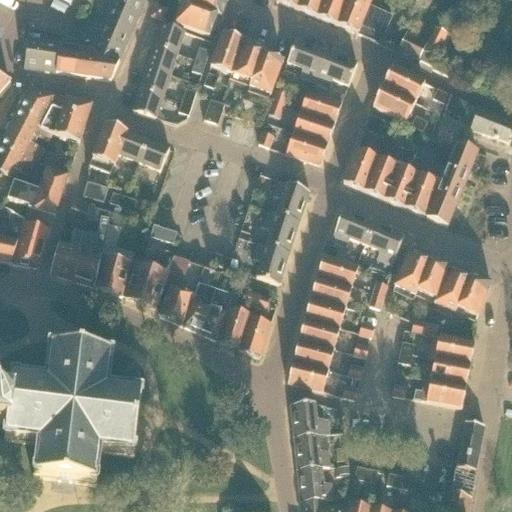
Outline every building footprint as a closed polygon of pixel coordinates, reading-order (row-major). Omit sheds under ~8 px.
[(132,36),(144,6),(130,0),(113,0),(104,24),(132,36)] [(222,20),(229,0),(190,0),(188,8),(222,20)] [(296,13),(301,0),(277,0),(276,5),(296,13)] [(317,22),(325,0),(301,0),(296,13),(317,22)] [(337,30),(348,0),(325,0),(317,22),(337,30)] [(370,4),(360,0),(348,0),(337,30),(357,38),(369,9),(370,4)] [(446,0),(439,0),(436,11),(449,15),(453,2),(446,0)] [(222,21),(222,20),(188,8),(183,6),(176,28),(214,42),(221,21),(222,21)] [(150,20),(163,25),(167,13),(154,8),(150,20)] [(369,9),(357,38),(378,47),(391,19),(369,9)] [(462,15),(453,12),(450,20),(459,23),(462,15)] [(119,65),(132,36),(104,24),(92,51),(91,54),(119,65)] [(161,28),(154,50),(177,57),(184,35),(161,28)] [(419,64),(428,44),(407,34),(398,53),(419,64)] [(428,44),(419,64),(418,66),(419,66),(420,64),(432,71),(432,72),(432,73),(433,73),(447,43),(432,35),(428,44)] [(230,78),(243,44),(223,37),(210,71),(230,78)] [(24,72),(56,77),(61,47),(28,42),(24,72)] [(243,44),(230,78),(251,86),(263,52),(243,44)] [(315,86),(326,56),(295,44),(287,66),(303,72),(300,80),(315,86)] [(88,51),(61,47),(56,77),(84,81),(88,51)] [(170,79),(177,57),(154,50),(147,72),(170,79)] [(111,85),(119,65),(91,54),(92,51),(88,51),(84,81),(111,85)] [(195,63),(206,66),(209,54),(199,51),(195,63)] [(263,52),(251,86),(249,91),(270,98),(284,60),(263,52)] [(326,56),(315,86),(330,92),(332,84),(348,90),(357,67),(326,56)] [(206,66),(195,63),(191,75),(202,78),(206,66)] [(382,91),(415,107),(425,87),(392,71),(382,91)] [(163,101),(170,79),(147,72),(140,94),(163,101)] [(214,92),(218,80),(208,77),(204,89),(214,92)] [(283,77),(279,87),(287,89),(291,80),(283,77)] [(0,83),(0,97),(9,87),(0,83)] [(415,107),(382,91),(373,111),(405,127),(415,107)] [(19,113),(42,125),(54,99),(29,92),(19,113)] [(182,104),(192,108),(196,96),(186,92),(182,104)] [(437,93),(433,103),(444,108),(449,98),(437,93)] [(155,123),(163,101),(140,94),(133,116),(155,123)] [(273,107),(283,111),(287,99),(277,95),(273,107)] [(300,116),(334,128),(342,107),(307,95),(300,116)] [(54,99),(42,125),(38,132),(51,138),(79,146),(84,131),(91,109),(54,99)] [(470,134),(509,148),(511,139),(511,128),(450,99),(445,113),(463,122),(467,113),(476,117),(470,134)] [(218,129),(224,108),(210,103),(203,124),(218,129)] [(192,108),(182,104),(178,116),(188,119),(192,108)] [(283,111),(273,107),(269,119),(279,122),(283,111)] [(38,132),(42,125),(19,113),(9,132),(33,145),(34,140),(49,147),(51,138),(38,132)] [(334,128),(300,116),(293,137),(327,149),(334,128)] [(365,133),(385,141),(391,127),(371,119),(365,133)] [(422,135),(427,126),(415,120),(411,130),(422,135)] [(114,169),(118,158),(127,135),(106,127),(93,161),(114,169)] [(452,149),(458,134),(439,128),(434,142),(452,149)] [(33,145),(9,132),(0,149),(0,175),(3,177),(13,185),(17,175),(34,182),(39,171),(45,154),(32,147),(33,145)] [(139,166),(148,144),(127,135),(118,158),(139,166)] [(263,136),(258,148),(269,152),(273,140),(263,136)] [(327,149),(293,137),(286,158),(320,170),(327,149)] [(148,144),(139,166),(160,175),(169,152),(148,144)] [(442,182),(463,191),(477,156),(456,148),(442,182)] [(400,165),(404,153),(395,149),(390,161),(400,165)] [(404,153),(400,165),(409,169),(414,157),(404,153)] [(363,196),(377,163),(357,155),(343,188),(363,196)] [(383,205),(397,171),(377,163),(363,196),(383,205)] [(435,166),(430,178),(440,182),(445,170),(435,166)] [(28,210),(23,226),(50,233),(55,220),(68,181),(39,171),(34,182),(17,175),(13,185),(7,203),(28,210)] [(404,213),(417,179),(397,171),(383,205),(404,213)] [(417,179),(404,213),(424,221),(438,188),(417,179)] [(447,231),(463,191),(442,182),(426,222),(447,231)] [(103,206),(108,192),(85,184),(81,199),(103,206)] [(277,219),(300,226),(310,195),(279,185),(274,201),(282,203),(277,219)] [(121,211),(125,200),(113,197),(109,207),(115,209),(121,211)] [(125,200),(121,211),(123,211),(133,214),(136,204),(125,200)] [(85,217),(88,208),(74,204),(71,213),(85,217)] [(121,211),(115,209),(113,217),(120,219),(123,211),(121,211)] [(70,284),(95,292),(102,258),(108,229),(110,218),(94,213),(93,213),(89,224),(100,227),(94,255),(79,252),(75,268),(73,268),(70,284)] [(365,249),(374,227),(343,214),(331,244),(346,250),(349,243),(365,249)] [(259,247),(259,248),(289,258),(300,226),(277,219),(269,216),(264,232),(272,234),(267,250),(259,247)] [(110,218),(108,229),(122,232),(124,221),(110,218)] [(0,232),(6,234),(9,222),(0,220),(0,232)] [(50,233),(23,226),(17,245),(10,268),(37,273),(50,233)] [(374,227),(365,249),(380,255),(377,263),(392,269),(404,239),(374,227)] [(161,244),(165,233),(154,229),(150,240),(161,244)] [(50,278),(70,284),(73,268),(75,268),(79,252),(78,251),(82,236),(74,233),(70,248),(59,245),(50,278)] [(177,237),(165,233),(161,244),(173,247),(177,237)] [(0,265),(10,268),(17,245),(0,240),(0,265)] [(289,258),(259,248),(254,263),(262,266),(256,282),(279,289),(289,258)] [(415,300),(417,295),(431,262),(410,253),(394,291),(415,300)] [(221,271),(224,261),(213,257),(209,267),(221,271)] [(102,258),(95,292),(122,301),(124,294),(132,266),(102,258)] [(317,281),(352,291),(355,280),(358,270),(323,259),(317,281)] [(170,271),(168,276),(164,288),(170,290),(161,314),(159,320),(183,330),(194,297),(178,292),(180,287),(187,265),(173,261),(170,271)] [(449,275),(451,271),(431,262),(417,295),(436,303),(436,304),(449,275)] [(232,264),(229,274),(236,276),(239,266),(232,264)] [(140,307),(152,271),(137,266),(125,302),(140,307)] [(164,288),(168,276),(152,271),(140,307),(156,312),(164,288)] [(436,304),(436,303),(434,308),(455,317),(457,312),(471,279),(451,271),(449,275),(436,304)] [(471,279),(457,312),(476,321),(491,288),(471,279)] [(310,302),(346,312),(352,291),(317,281),(310,302)] [(376,287),(373,298),(383,301),(387,290),(376,287)] [(184,331),(201,338),(215,294),(206,291),(202,302),(203,305),(202,309),(193,306),(184,331)] [(215,294),(201,338),(216,345),(231,299),(215,294)] [(242,306),(253,310),(257,299),(245,295),(242,306)] [(379,314),(383,301),(373,298),(369,310),(379,314)] [(257,299),(253,310),(264,314),(268,304),(257,299)] [(304,323),(339,333),(342,323),(346,312),(310,302),(304,323)] [(239,353),(250,318),(230,311),(218,346),(239,353)] [(250,318),(239,353),(238,356),(260,362),(271,328),(250,321),(251,319),(250,318)] [(339,333),(304,323),(298,345),(333,354),(339,333)] [(424,338),(426,328),(414,325),(411,336),(424,338)] [(428,362),(434,363),(470,370),(474,348),(436,341),(438,330),(426,328),(424,338),(433,340),(428,362)] [(364,329),(361,339),(371,342),(374,332),(364,329)] [(333,354),(298,345),(293,366),(328,375),(330,364),(333,354)] [(400,357),(412,359),(414,349),(402,346),(400,357)] [(366,362),(368,352),(358,349),(355,359),(366,362)] [(134,461),(135,453),(134,453),(140,404),(141,404),(142,396),(134,395),(134,396),(107,393),(111,367),(112,367),(113,359),(104,358),(105,359),(56,353),(56,352),(48,351),(48,359),(45,385),(19,382),(19,381),(11,380),(10,388),(11,388),(10,398),(0,397),(0,425),(6,427),(5,437),(4,437),(3,445),(11,445),(38,448),(34,474),(33,474),(33,482),(40,483),(40,482),(89,488),(89,489),(97,490),(97,482),(96,482),(100,456),(126,459),(126,460),(134,461)] [(412,359),(400,357),(398,367),(410,369),(412,359)] [(470,370),(434,363),(430,385),(466,391),(470,370)] [(328,375),(293,366),(287,387),(322,396),(328,375)] [(360,383),(363,372),(352,370),(348,380),(360,383)] [(466,391),(430,385),(424,383),(420,405),(462,413),(466,391)] [(394,389),(392,400),(404,402),(406,391),(394,389)] [(354,404),(357,394),(345,391),(342,401),(354,404)] [(290,409),(294,442),(326,439),(324,423),(316,423),(314,407),(290,409)] [(474,475),(483,430),(465,426),(456,471),(474,475)] [(294,442),(297,474),(329,471),(327,455),(319,456),(318,440),(326,439),(294,442)] [(349,478),(348,470),(337,471),(338,479),(349,478)] [(297,474),(300,506),(324,504),(332,504),(331,487),(323,488),(321,472),(329,471),(297,474)] [(367,473),(364,485),(375,487),(377,475),(367,473)] [(451,495),(471,503),(475,479),(455,473),(451,495)] [(397,492),(400,480),(389,477),(386,490),(397,492)] [(410,482),(400,480),(397,492),(407,494),(410,482)] [(469,511),(471,503),(451,495),(449,495),(445,511),(469,511)]
